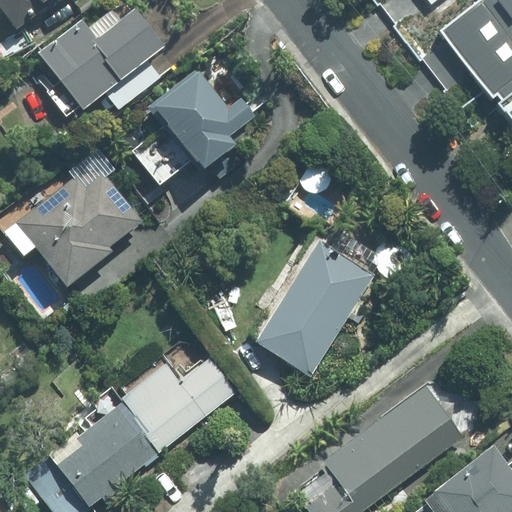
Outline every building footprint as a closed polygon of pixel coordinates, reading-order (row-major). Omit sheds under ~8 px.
[(0,0),(0,20),(9,33),(40,10),(37,5),(43,0),(0,0)] [(485,84),(511,63),(511,0),(500,0),(501,0),(500,0),(418,0),(428,12),(422,17),(447,49),(454,43),(485,84)] [(75,114),(157,49),(128,13),(115,23),(107,12),(84,30),(77,21),(31,57),(75,114)] [(223,111),(192,72),(141,111),(157,132),(129,154),(154,186),(182,165),(192,178),(206,168),(216,181),(239,163),(228,150),(244,138),(236,129),(246,121),(233,103),(223,111)] [(511,91),(491,107),(498,117),(511,135),(511,91)] [(8,228),(59,292),(106,256),(103,252),(138,224),(98,174),(83,186),(75,175),(8,228)] [(303,381),(369,276),(311,240),(246,345),(303,381)] [(115,405),(153,456),(230,396),(203,362),(171,386),(159,371),(115,405)] [(27,428),(61,397),(45,378),(10,409),(27,428)] [(299,511),(361,511),(458,439),(419,387),(313,468),(329,489),(299,511)] [(68,437),(40,459),(42,461),(20,477),(47,511),(85,511),(89,509),(87,506),(153,456),(115,405),(104,392),(86,405),(91,412),(79,421),(85,428),(71,439),(68,437)] [(511,511),(511,485),(484,450),(425,496),(426,498),(416,505),(421,511),(511,511)]
